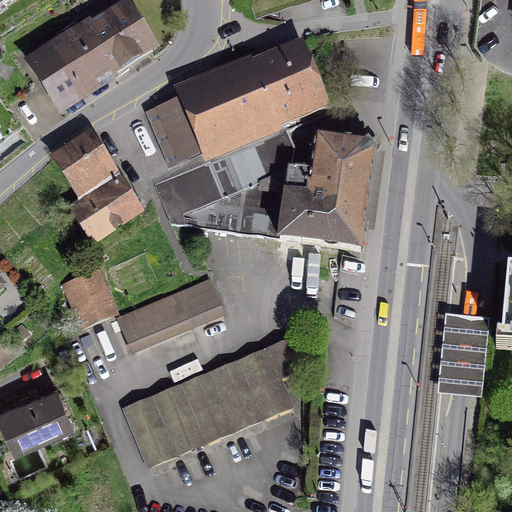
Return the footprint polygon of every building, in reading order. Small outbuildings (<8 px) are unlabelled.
[(0,0),(0,11),(17,0),(0,0)] [(127,16),(29,75),(55,119),(154,60),(127,16)] [(193,167),(332,121),(307,46),(144,100),(171,179),(158,183),(166,207),(184,201),(182,197),(201,191),(193,167)] [(92,252),(147,218),(93,132),(48,159),(77,206),(67,212),(92,252)] [(289,158),(281,253),(365,260),(375,143),(317,138),(315,160),(289,158)] [(511,271),(509,272),(503,339),(511,339),(511,271)] [(65,282),(78,331),(119,320),(106,272),(65,282)] [(223,315),(209,283),(119,320),(133,353),(223,315)] [(482,403),(490,322),(445,318),(437,399),(482,403)] [(296,340),(126,410),(149,467),(292,408),(280,380),(308,368),(296,340)] [(56,385),(0,409),(0,414),(17,454),(75,430),(56,385)]
